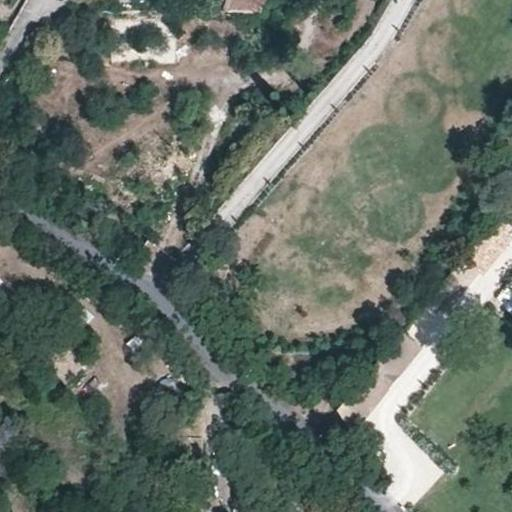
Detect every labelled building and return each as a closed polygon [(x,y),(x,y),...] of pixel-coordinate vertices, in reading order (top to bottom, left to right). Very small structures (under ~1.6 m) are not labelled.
[(230,0),(226,12),(259,12),(264,0),(230,0)] [(511,203),(495,220),(505,229),(511,222),(511,221),(511,203)] [(464,259),(473,266),(486,249),(478,242),(464,259)] [(464,259),(431,299),(446,311),(479,271),(473,266),(464,259)] [(339,409),(353,432),(382,396),(422,349),(421,346),(404,332),(359,386),(339,409)] [(51,339),(38,352),(61,375),(73,361),(51,339)] [(351,386),(336,374),(327,385),(344,396),(351,388),(352,388),(352,387),(351,386)]
